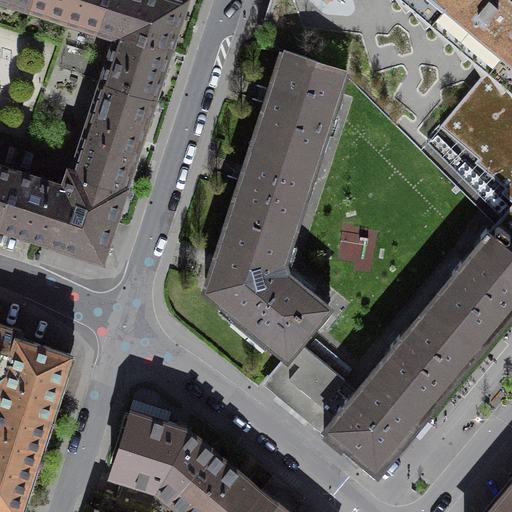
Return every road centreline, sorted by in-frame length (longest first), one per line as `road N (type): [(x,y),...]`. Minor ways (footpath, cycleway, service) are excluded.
road 1 (residential): [(123,324),(229,0)]
road 2 (residential): [(367,511),(123,324)]
road 3 (residential): [(60,511),(123,324)]
road 4 (residential): [(123,324),(0,269)]
road 5 (residential): [(428,511),(511,411)]
